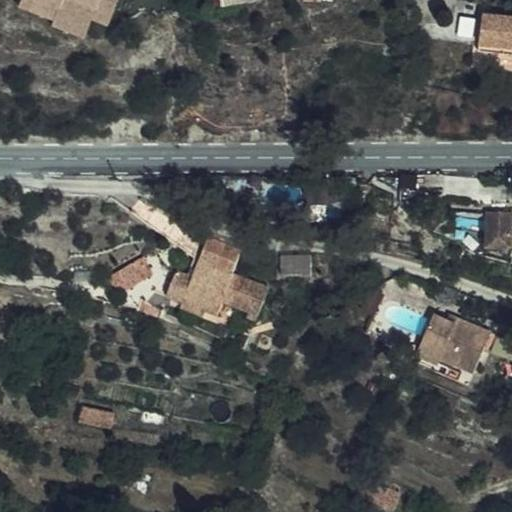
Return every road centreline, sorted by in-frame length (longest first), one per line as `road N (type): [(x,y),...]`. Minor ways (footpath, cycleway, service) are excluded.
road 1 (unknown): [(511,321),(280,264),(164,220),(100,213),(10,161)]
road 2 (tertiary): [(511,157),(0,161)]
